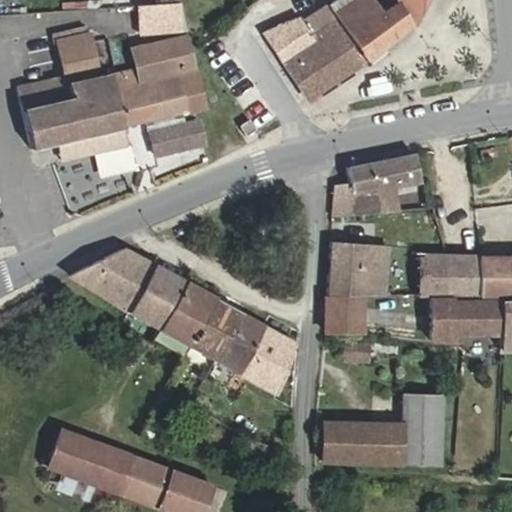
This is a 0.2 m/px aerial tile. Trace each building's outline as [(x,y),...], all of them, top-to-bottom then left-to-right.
[(387,0),(373,10),(366,0),(348,0),(329,12),(333,18),(363,61),(409,24),(394,0),(387,0)] [(366,0),(373,10),(387,0),(394,0),(409,24),(409,25),(421,0),(366,0)] [(140,36),(186,32),(178,5),(133,9),(140,36)] [(309,34),(333,18),(329,12),(324,5),(299,20),(309,34)] [(262,34),(306,99),(363,61),(333,18),(309,34),(299,20),(298,19),(262,34)] [(63,77),(12,89),(27,150),(57,142),(121,126),(141,122),(151,156),(198,145),(192,121),(178,124),(175,113),(203,107),(187,35),(128,47),(133,68),(98,77),(86,34),(54,42),(63,77)] [(209,36),(201,39),(206,53),(214,50),(209,36)] [(214,50),(206,53),(213,76),(225,72),(219,53),(216,54),(214,50)] [(62,160),(126,144),(121,126),(57,142),(62,160)] [(97,155),(100,173),(129,169),(126,150),(97,155)] [(156,157),(158,169),(186,163),(183,151),(156,157)] [(372,186),(351,190),(350,182),(335,185),(332,216),(398,210),(394,185),(418,180),(414,153),(367,162),(372,186)] [(367,162),(346,167),(350,182),(351,190),(372,186),(367,162)] [(431,207),(440,206),(438,194),(428,195),(431,207)] [(421,195),(421,208),(431,207),(428,195),(421,195)] [(360,297),(381,297),(385,297),(385,242),(329,241),(325,297),(326,296),(360,297)] [(152,266),(121,249),(68,275),(127,309),(152,266)] [(476,258),(445,257),(443,294),(476,294),(476,258)] [(476,294),(499,295),(511,294),(511,258),(476,258),(476,294)] [(158,327),(184,283),(152,266),(127,309),(158,327)] [(188,344),(212,298),(184,283),(158,327),(188,344)] [(360,333),(360,297),(326,296),(324,332),(360,333)] [(451,300),(451,297),(430,297),(429,340),(450,340),(450,336),(499,335),(499,300),(451,300)] [(212,358),(237,312),(212,298),(188,344),(212,358)] [(511,298),(499,300),(499,335),(498,353),(509,353),(510,348),(511,348),(511,298)] [(212,358),(238,373),(262,326),(237,312),(212,358)] [(238,373),(237,375),(273,395),(293,342),(262,326),(238,373)] [(367,361),(367,345),(343,343),(342,359),(367,361)] [(212,358),(188,344),(180,359),(204,373),(212,358)] [(440,393),(400,391),(398,425),(397,463),(396,465),(436,467),(440,393)] [(151,436),(158,424),(149,419),(143,432),(151,436)] [(320,460),(347,461),(349,423),(322,423),(322,424),(317,424),(317,432),(321,432),(320,460)] [(347,461),(370,462),(372,424),(349,423),(347,461)] [(370,462),(397,463),(398,425),(372,424),(370,462)] [(167,511),(199,511),(209,486),(61,430),(49,459),(44,457),(41,465),(52,469),(142,502),(167,511)] [(243,455),(246,442),(233,439),(231,453),(243,455)] [(245,464),(263,468),(267,445),(250,442),(245,464)] [(137,511),(142,502),(52,469),(47,484),(125,511),(137,511)] [(355,503),(356,485),(345,484),(344,501),(355,503)]
